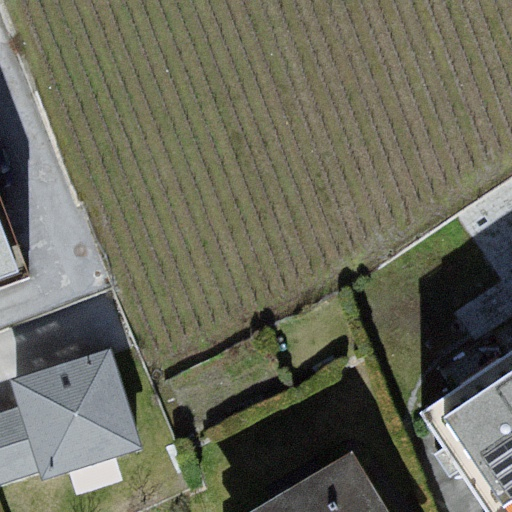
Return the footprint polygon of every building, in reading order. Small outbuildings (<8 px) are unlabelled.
[(0,291),(20,285),(0,229),(0,291)] [(511,511),(511,344),(416,406),(498,511),(511,511)] [(106,356),(2,384),(11,418),(26,474),(30,488),(135,457),(106,356)] [(11,418),(0,421),(0,484),(26,474),(11,418)] [(374,511),(339,453),(242,511),(374,511)]
